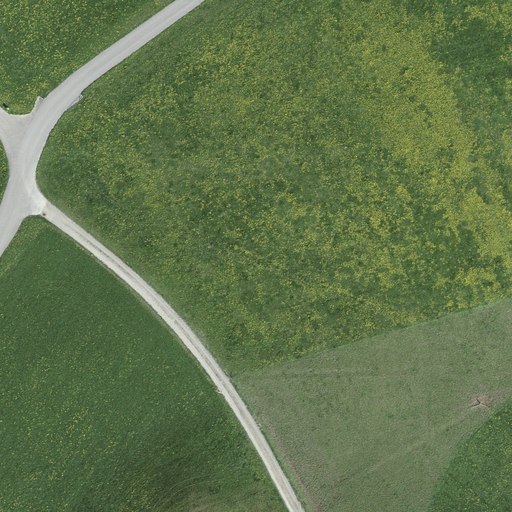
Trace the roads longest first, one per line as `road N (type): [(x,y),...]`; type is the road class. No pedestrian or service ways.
road 1 (track): [(298,511),(213,364),(145,287),(41,207),(0,122)]
road 2 (unclassified): [(0,232),(51,106),(190,0)]
